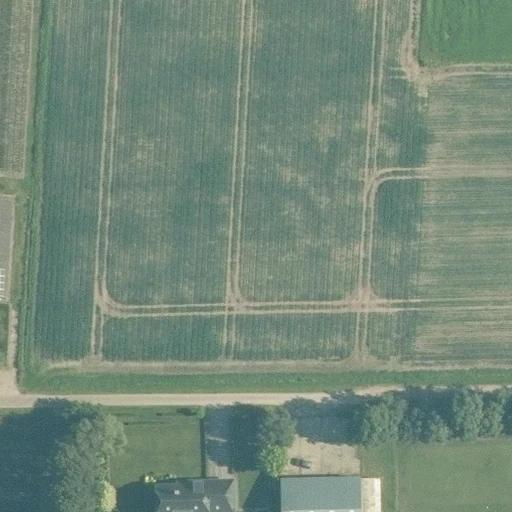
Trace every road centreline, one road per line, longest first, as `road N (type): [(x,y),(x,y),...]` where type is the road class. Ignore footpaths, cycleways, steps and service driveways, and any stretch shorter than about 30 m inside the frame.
road 1 (unclassified): [(0,406),(391,398)]
road 2 (track): [(391,398),(511,395)]
